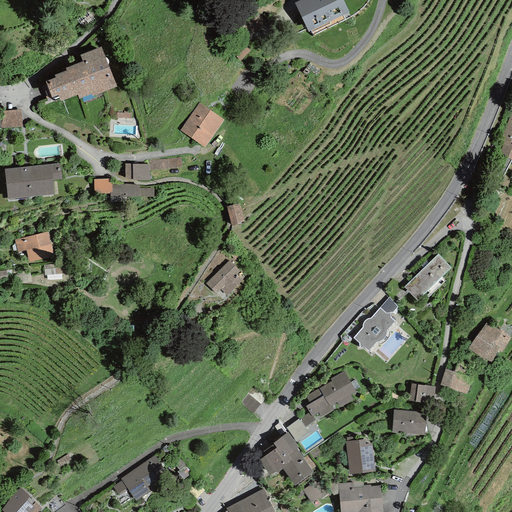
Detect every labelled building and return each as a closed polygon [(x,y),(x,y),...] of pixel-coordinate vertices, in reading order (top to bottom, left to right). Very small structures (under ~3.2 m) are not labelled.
[(313,35),(345,19),(342,16),(349,12),(343,0),(301,0),(294,3),(308,32),(311,31),(313,35)] [(92,96),(116,87),(101,47),(80,55),(82,61),(65,68),(66,71),(55,75),(56,78),(46,82),(47,85),(42,87),(46,99),(51,98),(51,99),(57,97),(59,102),(77,95),(79,99),(91,94),(92,96)] [(224,120),(199,103),(180,130),(205,147),(224,120)] [(1,128),(22,127),(21,110),(1,111),(2,119),(1,128)] [(504,142),(499,154),(511,159),(511,112),(500,141),(504,142)] [(147,160),(147,163),(150,163),(150,169),(168,168),(182,166),(181,157),(168,159),(147,160)] [(60,163),(4,169),(8,199),(55,194),(53,180),(62,179),(60,163)] [(147,163),(125,163),(124,178),(150,178),(150,169),(150,163),(147,163)] [(111,177),(94,178),(94,193),(110,192),(110,196),(138,194),(139,196),(154,195),(153,187),(140,187),(139,184),(129,183),(112,184),(111,177)] [(240,204),(227,207),(231,226),(241,223),(240,222),(244,221),(240,204)] [(48,232),(15,240),(18,252),(26,250),(29,262),(54,256),(48,232)] [(442,277),(451,268),(438,254),(404,287),(417,301),(427,291),(431,295),(445,281),(442,277)] [(229,260),(205,284),(216,294),(220,290),(227,296),(242,280),(237,274),(239,271),(229,260)] [(62,273),(62,263),(44,265),(45,275),(47,275),(61,274),(62,273)] [(392,313),(398,307),(389,297),(380,308),(385,313),(390,313),(392,313)] [(364,347),(368,351),(376,342),(378,342),(379,342),(380,341),(381,340),(383,339),(384,338),(385,337),(386,336),(386,334),(386,333),(386,332),(386,330),(394,321),(390,318),(390,313),(385,313),(380,308),(370,318),(369,319),(367,319),(365,320),(364,322),(363,323),(363,325),(363,326),(363,328),(353,338),(359,344),(359,348),(364,347)] [(511,337),(486,322),(468,349),(491,362),(498,350),(502,352),(511,337)] [(472,378),(445,369),(440,385),(466,394),(472,378)] [(313,416),(318,413),(320,417),(333,410),(331,406),(337,402),(340,407),(352,399),(350,395),(356,391),(344,371),(331,379),(332,381),(305,396),(309,404),(305,406),(309,412),(311,417),(313,416)] [(411,384),(408,401),(432,405),(435,387),(424,385),(424,386),(411,384)] [(426,412),(393,410),(392,433),(424,435),(426,412)] [(315,420),(313,416),(311,417),(309,412),(300,419),(305,428),(315,420)] [(309,433),(305,428),(300,419),(299,419),(286,428),(296,442),(309,433)] [(259,460),(270,476),(276,471),(281,468),(291,460),(288,455),(297,449),(298,447),(287,433),(273,443),(274,444),(263,451),(266,455),(259,460)] [(346,441),(349,474),(375,472),(372,443),(365,444),(365,439),(353,441),(346,441)] [(313,472),(297,449),(288,455),(291,460),(281,468),(282,469),(295,486),(313,472)] [(122,480),(113,487),(117,494),(127,488),(136,501),(150,491),(147,487),(167,473),(154,455),(121,479),(122,480)] [(320,478),(302,490),(311,503),(318,498),(321,499),(330,493),(320,478)] [(333,496),(339,493),(338,484),(339,484),(338,481),(328,484),(333,496)] [(382,511),(380,486),(371,487),(370,485),(362,486),(362,487),(353,488),(353,482),(339,484),(338,484),(339,493),(340,511),(382,511)] [(20,488),(1,510),(3,511),(37,511),(41,508),(35,502),(33,505),(27,500),(29,497),(20,488)] [(228,511),(274,511),(263,489),(226,508),(228,511)]
